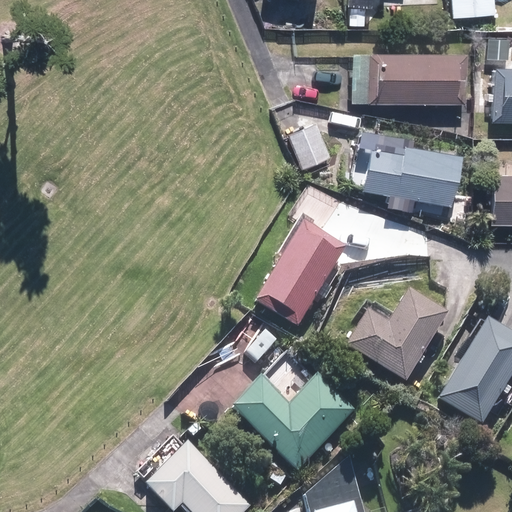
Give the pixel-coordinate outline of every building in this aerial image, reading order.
[(488,0),(449,0),(450,17),(490,14),(488,0)] [(366,54),(366,102),(460,103),(460,55),(366,54)] [(511,68),(489,68),(488,119),(511,119),(511,68)] [(315,120),(282,131),(297,173),(329,161),(315,120)] [(365,145),(358,189),(445,204),(454,155),(399,145),(398,151),(365,145)] [(511,173),(487,174),(487,222),(511,222),(511,173)] [(251,301),(294,326),(338,249),(295,225),(251,301)] [(362,313),(341,346),(401,382),(442,316),(402,291),(381,325),(362,313)] [(433,400),(478,424),(511,363),(511,341),(477,322),(433,400)] [(254,377),(225,408),(294,472),(351,412),(312,375),(284,405),(254,377)] [(240,511),(246,506),(183,443),(141,485),(167,511),(169,511),(178,504),(186,511),(240,511)] [(358,511),(345,460),(302,495),(306,511),(358,511)]
